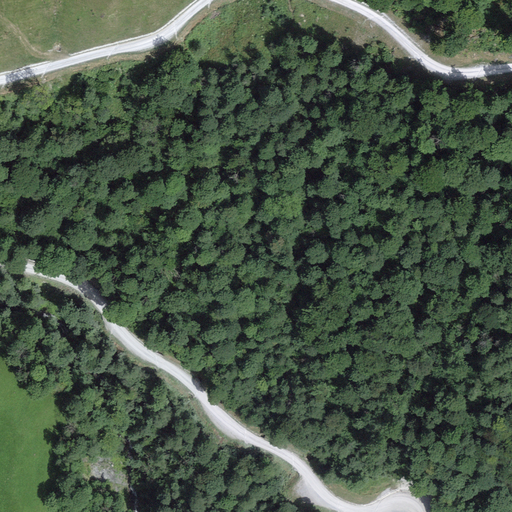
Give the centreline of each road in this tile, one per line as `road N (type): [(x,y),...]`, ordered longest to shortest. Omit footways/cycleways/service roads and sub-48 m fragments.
road 1 (track): [(0,262),(77,283),(132,346),(178,372),(244,437),(293,459),(320,493),(355,511)]
road 2 (track): [(0,97),(65,80),(232,0)]
road 3 (track): [(330,0),(400,55),(444,69),(511,72)]
